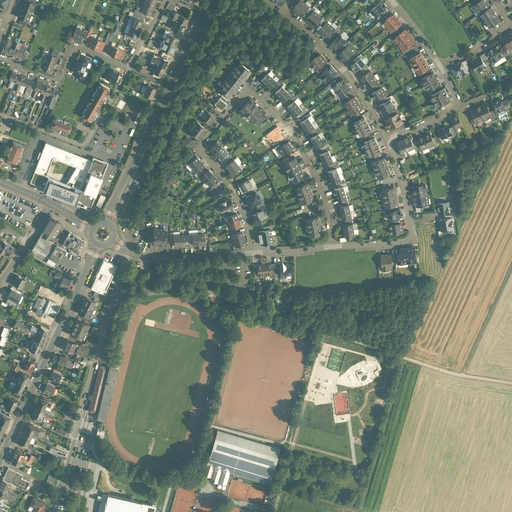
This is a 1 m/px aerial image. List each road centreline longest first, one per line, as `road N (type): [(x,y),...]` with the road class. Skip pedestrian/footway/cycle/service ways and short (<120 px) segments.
road 1 (track): [(511,384),(448,373),(162,275),(143,259)]
road 2 (residential): [(251,252),(238,202),(198,148),(247,88),(304,154),(332,247)]
road 3 (residential): [(51,511),(128,251)]
road 4 (secondary): [(107,225),(209,0)]
road 5 (secondary): [(0,460),(97,244)]
road 6 (track): [(227,0),(138,219)]
road 7 (residential): [(386,138),(408,206),(409,238),(332,247)]
road 8 (residential): [(290,0),(282,12),(342,68),(386,138)]
road 9 (residential): [(0,114),(84,146),(128,69)]
road 10 (residential): [(128,69),(72,44),(56,82),(0,59)]
road 11 (residential): [(251,252),(143,259),(128,251)]
